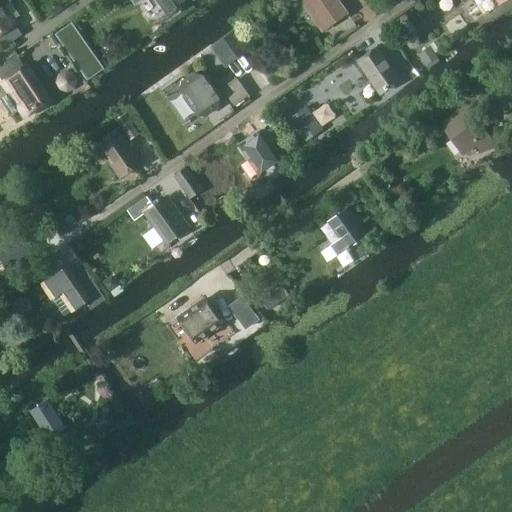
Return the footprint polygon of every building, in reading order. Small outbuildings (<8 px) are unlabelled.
[(0,0),(0,35),(18,23),(6,4),(10,1),(9,0),(0,0)] [(192,1),(191,0),(139,0),(148,13),(159,4),(169,18),(192,1)] [(323,32),(350,13),(340,0),(304,0),(301,2),(323,32)] [(238,29),(212,48),(226,68),(252,49),(238,29)] [(381,44),(357,60),(381,95),(404,79),(392,60),(381,44)] [(410,44),(402,49),(419,72),(427,67),(410,44)] [(0,59),(0,69),(2,74),(25,61),(19,49),(0,59)] [(90,78),(98,72),(90,60),(81,66),(90,78)] [(1,84),(0,84),(0,92),(13,112),(18,109),(24,119),(26,119),(28,119),(54,100),(54,99),(30,63),(29,62),(26,63),(0,80),(1,83),(1,84)] [(80,79),(77,72),(68,68),(60,73),(58,81),(62,89),(71,91),(78,87),(80,79)] [(204,75),(180,91),(197,115),(221,99),(204,75)] [(235,106),(252,95),(239,76),(222,87),(235,106)] [(482,153),(496,144),(468,103),(441,122),(464,155),(477,146),(482,153)] [(307,105),(288,119),(305,142),(324,129),(307,105)] [(96,142),(121,179),(145,162),(120,126),(96,142)] [(261,179),(286,162),(262,127),(237,144),(261,179)] [(187,167),(175,175),(190,198),(202,190),(187,167)] [(193,229),(188,221),(168,194),(143,211),(168,246),(193,229)] [(369,234),(348,207),(328,222),(340,238),(331,245),(339,256),(369,234)] [(63,234),(78,223),(71,212),(55,223),(63,234)] [(66,315),(67,314),(89,300),(68,268),(44,284),(66,315)] [(271,310),(291,295),(271,268),(251,282),(271,310)] [(247,330),(261,319),(244,295),(229,306),(247,330)] [(197,342),(224,323),(206,299),(180,317),(197,342)]
